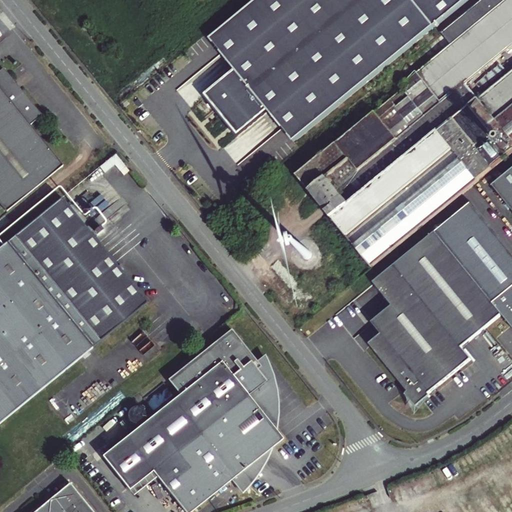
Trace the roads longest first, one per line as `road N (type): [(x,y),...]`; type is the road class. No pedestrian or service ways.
road 1 (unclassified): [(11,0),(394,468)]
road 2 (unclassified): [(394,468),(461,438),(511,402)]
road 3 (unclassified): [(275,511),(394,468)]
